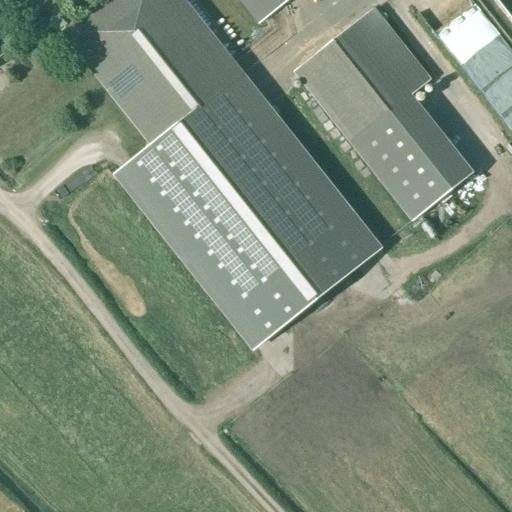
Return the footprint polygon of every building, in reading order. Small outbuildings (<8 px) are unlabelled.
[(377,251),(177,0),(110,0),(68,34),(154,142),(117,172),(256,347),(377,251)] [(239,0),(259,25),(289,0),(239,0)] [(399,20),(412,9),(403,0),(382,0),(374,8),(400,35),(407,29),(399,20)] [(511,0),(478,0),(510,49),(511,47),(511,0)] [(429,81),(373,10),(295,72),(413,221),(469,176),(407,98),(429,81)]
